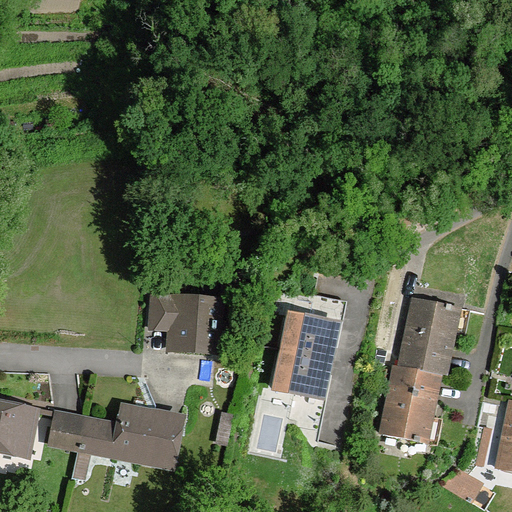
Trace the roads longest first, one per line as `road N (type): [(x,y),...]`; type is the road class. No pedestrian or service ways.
road 1 (residential): [(511,194),(366,269)]
road 2 (residential): [(0,357),(142,364)]
